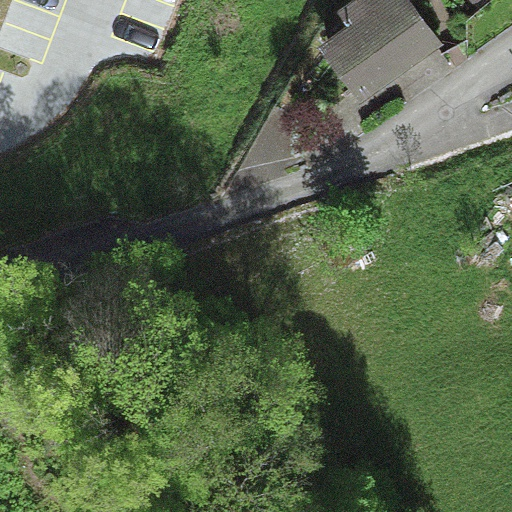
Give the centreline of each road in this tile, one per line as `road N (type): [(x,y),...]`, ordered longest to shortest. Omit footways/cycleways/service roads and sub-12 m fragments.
road 1 (residential): [(354,166),(45,274)]
road 2 (residential): [(511,55),(354,166)]
road 3 (residential): [(354,166),(511,114)]
